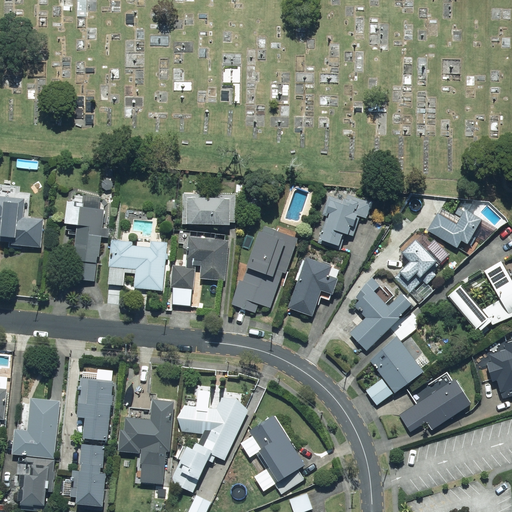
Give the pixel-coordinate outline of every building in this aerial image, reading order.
[(235,205),(235,191),(227,191),(226,196),(182,195),(181,226),(228,228),(229,205),(235,205)] [(348,203),(327,197),(321,216),(327,218),(319,244),(338,249),(342,235),(346,236),(349,228),(353,229),(356,217),(367,220),(372,202),(350,195),(348,203)] [(101,198),(71,197),(71,203),(65,203),(64,227),(75,228),(74,263),(76,263),(76,281),(95,281),(96,258),(100,258),(101,238),(112,239),(113,229),(102,228),(103,210),(100,210),(101,198)] [(23,200),(0,198),(0,243),(8,244),(8,248),(44,250),(45,220),(22,219),(23,200)] [(457,222),(438,211),(426,233),(457,250),(460,243),(466,247),(481,221),(463,211),(457,222)] [(284,284),(300,241),(263,228),(261,234),(257,233),(230,307),(255,315),(258,305),(270,310),(280,283),(284,284)] [(420,282),(448,255),(434,241),(431,244),(421,233),(400,253),(409,263),(398,273),(402,278),(397,283),(409,296),(417,288),(410,280),(414,276),(420,282)] [(228,241),(187,239),(186,266),(172,266),(170,289),(172,289),(171,305),(192,306),(194,267),(201,268),(200,280),(226,281),(228,241)] [(133,241),(110,240),(108,286),(124,287),(124,274),(134,274),(133,290),(164,291),(165,261),(167,261),(167,254),(166,254),(166,242),(149,242),(148,247),(133,246),(133,241)] [(331,268),(304,260),(288,309),(312,317),(320,292),(331,295),(336,280),(328,278),(331,268)] [(459,288),(446,299),(475,332),(487,322),(492,329),(511,319),(511,286),(499,263),(482,271),(497,302),(478,311),(459,288)] [(397,318),(411,305),(401,294),(387,307),(375,294),(381,287),(372,278),(354,295),(361,302),(354,309),(364,319),(348,335),(365,353),(399,320),(397,318)] [(423,374),(395,337),(366,358),(381,378),(394,395),(423,374)] [(511,342),(502,345),(503,351),(487,356),(488,362),(483,364),(489,382),(495,380),(500,398),(511,395),(511,399),(511,342)] [(455,380),(399,416),(410,433),(426,423),(432,431),(471,405),(455,380)] [(114,395),(112,395),(112,384),(87,382),(82,441),(108,443),(111,406),(114,407),(114,395)] [(223,462),(247,410),(223,396),(216,409),(184,407),(176,418),(182,433),(204,436),(199,447),(193,444),(190,450),(183,447),(177,461),(179,462),(169,483),(192,494),(208,461),(215,464),(217,459),(223,462)] [(54,459),(58,402),(27,400),(26,431),(13,431),(11,457),(24,457),(54,459)] [(169,453),(173,404),(152,402),(150,421),(123,419),(122,431),(119,431),(118,451),(139,453),(137,483),(163,484),(166,453),(169,453)] [(305,466),(274,417),(249,433),(261,452),(257,455),(276,485),(305,466)] [(106,447),(80,446),(78,465),(80,465),(80,470),(79,470),(78,470),(77,470),(76,470),(76,471),(75,471),(74,472),(73,472),(73,473),(72,474),(72,475),(71,476),(71,477),(71,478),(71,479),(70,498),(75,499),(75,506),(104,507),(106,474),(104,474),(106,447)] [(54,459),(24,457),(23,476),(22,477),(21,477),(20,478),(19,479),(19,480),(18,480),(18,481),(18,482),(18,483),(18,484),(18,485),(19,486),(19,487),(20,487),(20,488),(21,488),(22,488),(21,491),(20,492),(19,492),(18,492),(18,493),(17,493),(17,494),(16,494),(16,495),(16,496),(16,497),(15,497),(15,498),(16,498),(16,499),(16,500),(16,501),(17,501),(17,502),(18,502),(19,503),(20,503),(21,503),(20,506),(45,508),(46,492),(53,492),(54,459)] [(309,511),(312,511),(307,494),(289,500),(292,511),(309,511)]
